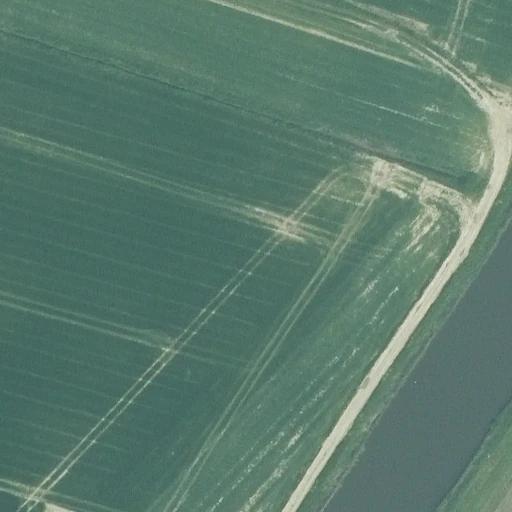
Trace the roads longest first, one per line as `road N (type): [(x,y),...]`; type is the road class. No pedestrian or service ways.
road 1 (track): [(511,141),(508,168),(297,511)]
road 2 (track): [(287,0),(444,51),(511,127)]
